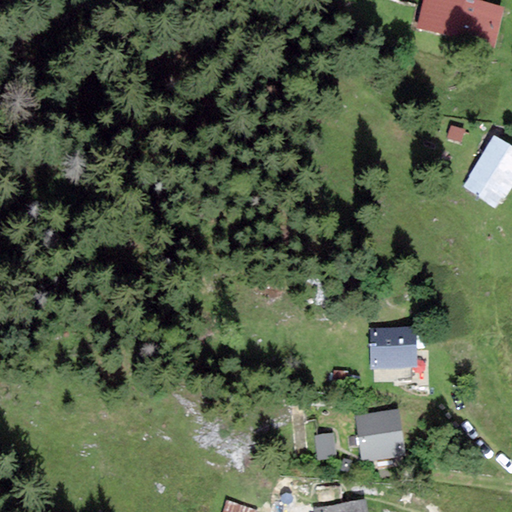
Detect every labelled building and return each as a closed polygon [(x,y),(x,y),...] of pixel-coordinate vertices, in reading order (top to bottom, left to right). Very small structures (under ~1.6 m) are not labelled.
[(501,14),(439,0),(420,0),(413,35),(492,53),(501,14)] [(511,188),(511,155),(489,143),(459,194),(496,215),(511,188)] [(414,333),(367,333),(367,372),(414,372),(414,333)] [(394,413),(353,420),(361,466),(402,459),(394,413)] [(228,496),(223,511),(258,511),(261,507),(228,496)]
